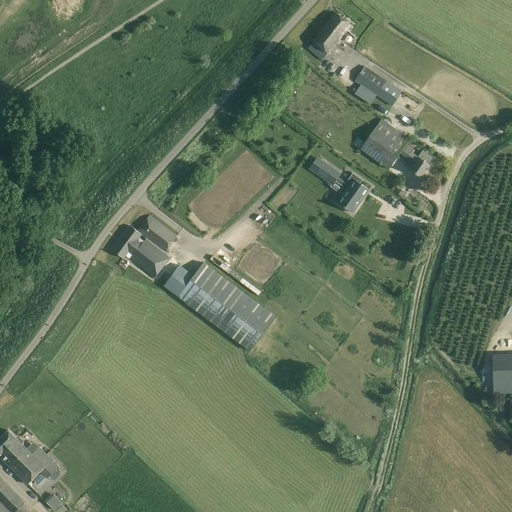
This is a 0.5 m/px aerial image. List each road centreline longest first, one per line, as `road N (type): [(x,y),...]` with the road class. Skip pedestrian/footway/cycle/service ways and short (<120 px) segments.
road 1 (unclassified): [(0,388),(136,193),(312,0)]
road 2 (track): [(369,511),(439,219)]
road 3 (unclassified): [(439,219),(464,155),(511,125)]
